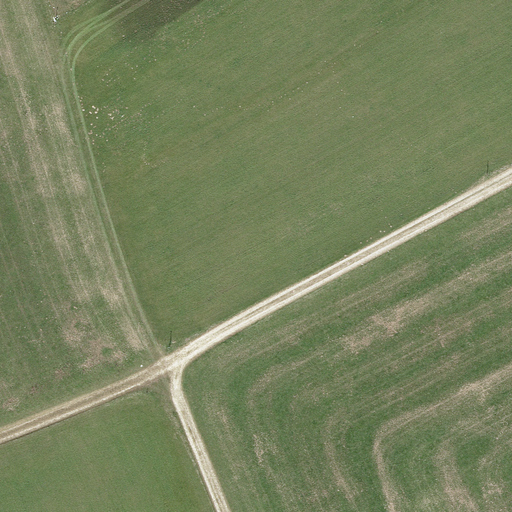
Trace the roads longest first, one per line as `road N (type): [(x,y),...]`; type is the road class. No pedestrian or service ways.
road 1 (track): [(0,436),(179,364),(511,174)]
road 2 (track): [(41,18),(126,306),(142,343),(179,364),(174,393),(224,511)]
